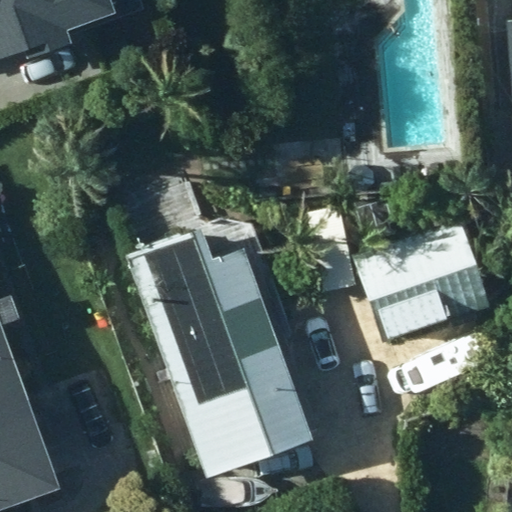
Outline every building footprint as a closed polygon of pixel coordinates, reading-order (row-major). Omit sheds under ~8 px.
[(0,0),(0,41),(125,0),(0,0)] [(479,300),(451,214),(341,250),(369,336),(479,300)] [(193,472),(297,433),(227,245),(198,255),(187,222),(112,249),(193,472)] [(0,472),(40,492),(0,376),(0,472)] [(0,505),(40,492),(0,472),(0,505)]
